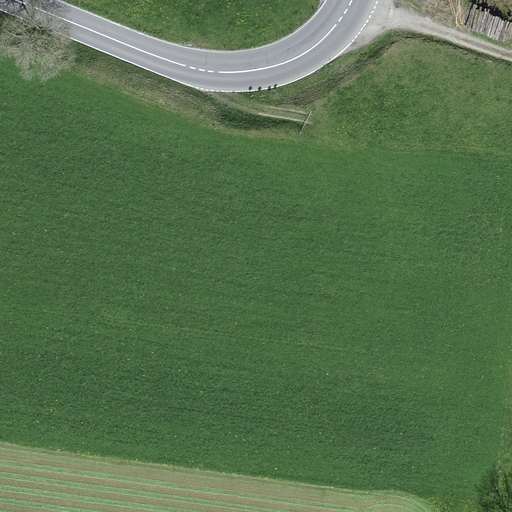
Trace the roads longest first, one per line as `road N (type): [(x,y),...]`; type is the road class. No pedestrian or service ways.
road 1 (secondary): [(351,0),(308,50),(238,71),(185,65),(16,0)]
road 2 (track): [(361,0),(511,54)]
